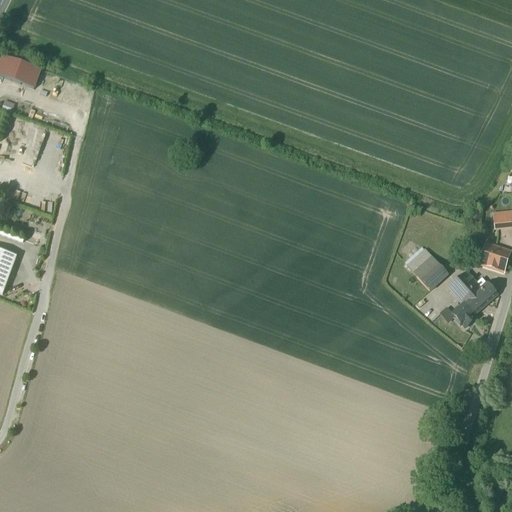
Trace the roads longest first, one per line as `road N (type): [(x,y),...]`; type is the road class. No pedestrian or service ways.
road 1 (unclassified): [(440,511),(511,290)]
road 2 (unclassified): [(0,436),(47,280)]
